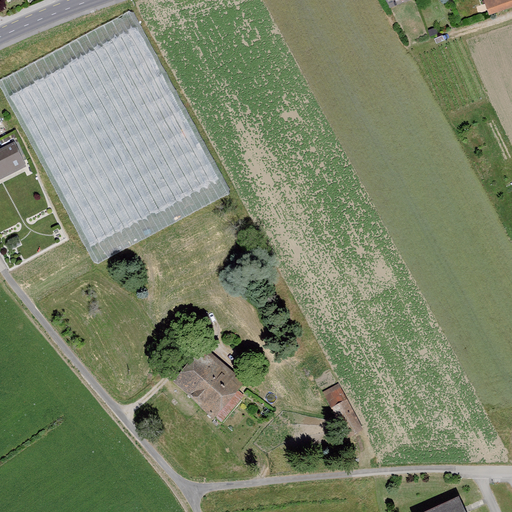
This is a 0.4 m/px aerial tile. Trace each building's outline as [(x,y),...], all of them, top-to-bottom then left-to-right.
[(511,0),(482,0),(487,14),(511,5),(511,0)] [(12,141),(0,146),(0,175),(23,165),(12,141)] [(250,383),(197,340),(165,378),(219,421),(250,383)] [(360,429),(343,398),(329,406),(346,437),(360,429)] [(461,511),(456,498),(421,511),(461,511)]
